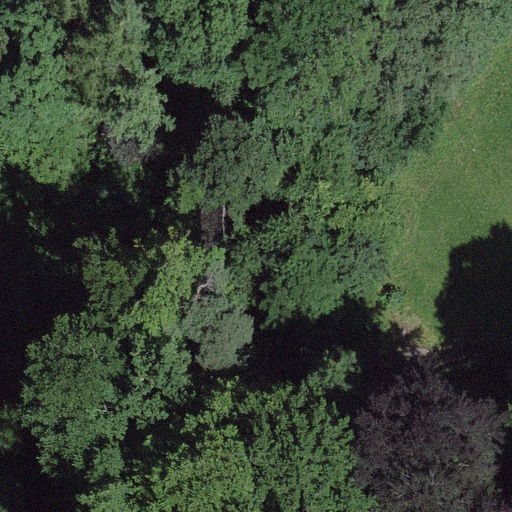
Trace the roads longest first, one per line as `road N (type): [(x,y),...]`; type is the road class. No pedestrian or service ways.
road 1 (track): [(391,511),(297,286),(217,0)]
road 2 (track): [(341,391),(511,349)]
road 3 (track): [(294,511),(229,405)]
